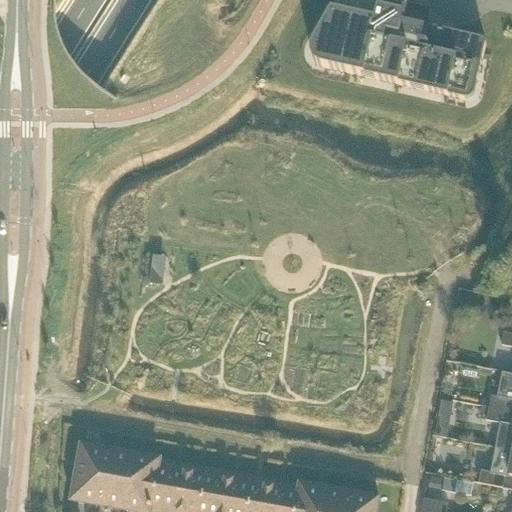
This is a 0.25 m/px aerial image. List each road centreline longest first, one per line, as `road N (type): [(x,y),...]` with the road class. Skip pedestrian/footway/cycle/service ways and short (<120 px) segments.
road 1 (trunk): [(0,217),(134,0)]
road 2 (trunk): [(89,0),(0,142)]
road 3 (tertiary): [(8,331),(24,253),(26,173)]
road 4 (tertiary): [(17,15),(3,173)]
road 5 (tertiary): [(26,173),(17,15)]
road 6 (tertiary): [(3,173),(8,331)]
